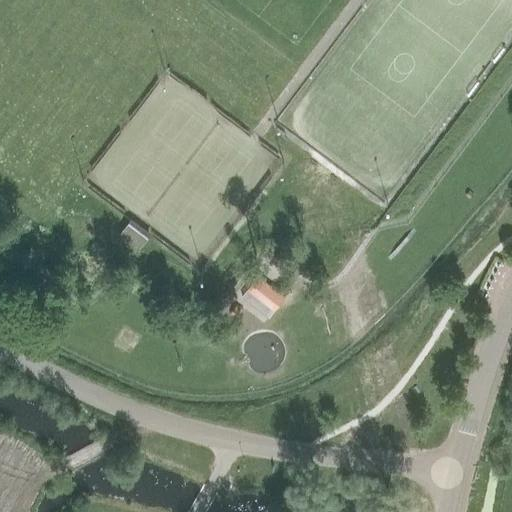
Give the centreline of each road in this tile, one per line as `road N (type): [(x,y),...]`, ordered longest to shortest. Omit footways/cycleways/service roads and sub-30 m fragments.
road 1 (unclassified): [(448,477),(142,418),(0,349)]
road 2 (tertiary): [(448,477),(511,310)]
